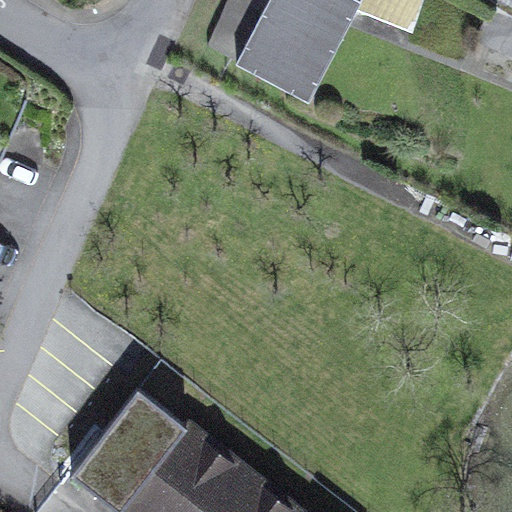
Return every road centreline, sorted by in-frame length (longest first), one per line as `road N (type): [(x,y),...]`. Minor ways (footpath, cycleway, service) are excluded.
road 1 (residential): [(9,321),(127,70)]
road 2 (residential): [(0,15),(127,70)]
